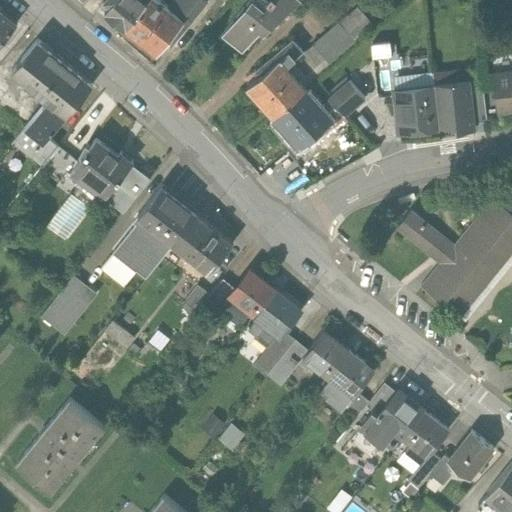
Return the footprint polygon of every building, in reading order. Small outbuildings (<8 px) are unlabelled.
[(107,0),(105,3),(109,6),(105,11),(126,28),(146,4),(141,0),(107,0)] [(158,0),(148,0),(146,4),(126,28),(157,54),(167,42),(185,21),(169,8),(158,0)] [(185,21),(167,42),(171,45),(206,2),(204,0),(175,0),(169,8),(185,21)] [(301,0),(251,0),(224,34),(245,50),(261,30),(265,32),(301,0)] [(0,47),(18,26),(0,10),(0,47)] [(288,65),(306,87),(370,33),(353,12),(304,52),(288,65)] [(304,52),(294,40),(256,70),(260,75),(249,84),(274,114),(306,87),(288,65),(304,52)] [(93,86),(38,42),(13,73),(50,103),(26,131),(44,146),(50,140),(93,86)] [(511,69),(493,71),(498,111),(511,109),(511,69)] [(434,82),(435,84),(439,126),(456,124),(456,130),(475,128),(474,122),(470,86),(470,78),(434,82)] [(330,99),(335,105),(344,116),(365,98),(351,81),(330,99)] [(399,130),(439,126),(435,84),(394,88),(399,130)] [(483,84),(470,86),(474,122),(487,120),(483,84)] [(326,112),(306,87),(274,114),(300,146),(313,136),(316,140),(344,116),(335,105),(326,112)] [(39,173),(60,148),(50,140),(44,146),(26,131),(13,148),(32,163),(29,165),(39,173)] [(117,158),(95,141),(77,162),(67,175),(70,177),(81,186),(83,184),(122,216),(149,182),(130,167),(132,164),(120,154),(117,158)] [(67,175),(77,162),(60,148),(39,173),(60,190),(70,177),(67,175)] [(197,214),(162,186),(134,220),(137,222),(112,252),(136,271),(145,278),(174,243),(197,214)] [(511,209),(493,195),(454,242),(449,237),(411,207),(396,225),(431,254),(435,257),(440,260),(421,283),(460,315),(511,251),(511,209)] [(90,214),(69,198),(44,229),(65,245),(90,214)] [(198,213),(197,214),(174,243),(210,271),(232,241),(205,220),(206,219),(198,213)] [(136,271),(112,252),(101,266),(125,285),(136,271)] [(276,287),(250,266),(235,285),(217,307),(239,325),(251,309),(255,313),(276,287)] [(72,311),(90,289),(73,276),(40,317),(62,335),(78,316),(72,311)] [(205,298),(217,307),(235,285),(223,276),(209,293),(205,298)] [(205,298),(209,293),(198,284),(185,300),(197,309),(205,298)] [(299,305),(276,287),(255,313),(258,315),(247,329),(254,334),(253,336),(266,346),(282,326),(299,305)] [(139,337),(115,321),(107,332),(131,349),(139,337)] [(275,364),(296,337),(282,326),(266,346),(252,364),(266,375),(275,364)] [(348,348),(324,329),(309,348),(303,355),(328,374),(348,348)] [(157,330),(138,355),(151,365),(170,339),(157,330)] [(288,374),(303,355),(309,348),(296,337),(275,364),(288,374)] [(374,369),(348,348),(328,374),(354,395),(357,390),(374,369)] [(373,408),(377,411),(379,409),(380,409),(396,389),(384,380),(369,400),(366,403),(373,409),(373,408)] [(402,434),(403,434),(424,407),(398,386),(396,389),(380,409),(379,409),(377,411),(373,408),(373,409),(361,423),(383,440),(393,427),(402,434)] [(357,390),(354,395),(343,407),(355,417),(366,403),(369,400),(357,390)] [(71,397),(17,461),(51,490),(104,424),(71,397)] [(431,449),(449,427),(424,407),(403,434),(412,441),(405,449),(421,462),(431,449)] [(236,446),(246,430),(217,411),(206,427),(236,446)] [(372,453),(383,440),(361,423),(350,436),(372,453)] [(493,445),(471,427),(449,456),(448,457),(454,462),(470,475),(476,467),(480,469),(485,463),(482,460),(493,445)] [(431,449),(421,462),(416,467),(428,476),(431,471),(430,470),(441,456),(431,449)] [(441,456),(430,470),(431,471),(443,480),(452,469),(449,467),(454,462),(448,457),(449,456),(445,452),(441,456)] [(478,500),(493,511),(511,511),(511,459),(478,500)] [(342,511),(354,489),(343,483),(331,505),(342,511)] [(185,511),(164,494),(148,511),(185,511)]
